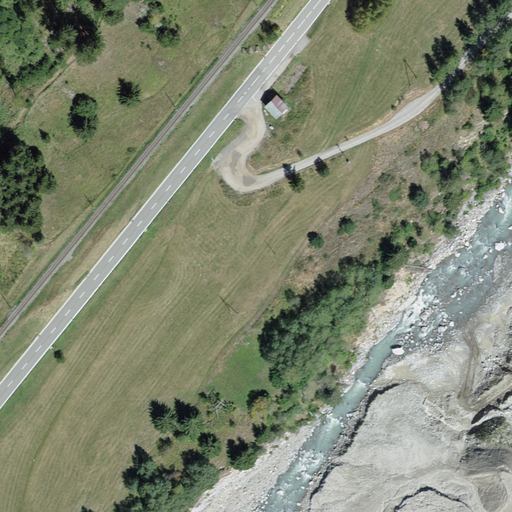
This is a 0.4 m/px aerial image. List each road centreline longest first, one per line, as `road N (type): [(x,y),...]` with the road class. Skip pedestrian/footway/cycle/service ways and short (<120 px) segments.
road 1 (primary): [(0,394),(318,0)]
road 2 (track): [(511,6),(414,103),(262,180),(245,184),(235,174),(232,158),(256,120),(241,95)]
